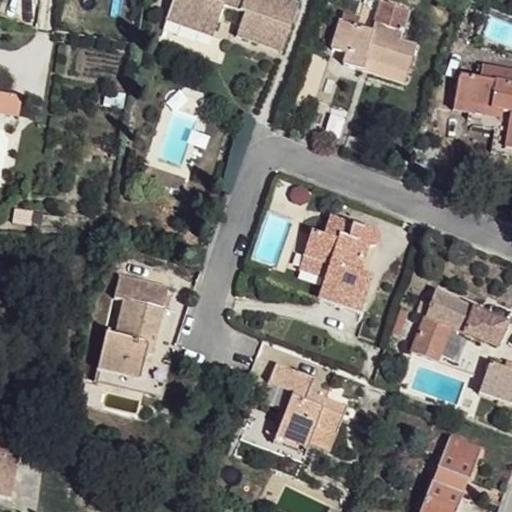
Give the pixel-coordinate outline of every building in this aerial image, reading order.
[(173,0),(171,4),(186,11),(185,18),(219,27),(229,7),(247,14),(240,36),(284,51),(301,7),(279,0),(173,0)] [(384,2),(374,25),(401,33),(409,11),(384,2)] [(171,4),(166,17),(216,34),(219,27),(185,18),(186,11),(171,4)] [(344,16),(343,21),(357,26),(358,20),(344,16)] [(343,21),(332,51),(347,56),(364,61),(409,74),(418,48),(398,41),(401,33),(374,25),(371,31),(357,26),(343,21)] [(364,61),(347,56),(345,64),(360,69),(364,61)] [(364,61),(360,69),(405,84),(409,74),(364,61)] [(459,76),(456,104),(511,112),(507,147),(511,147),(511,71),(487,67),(485,79),(459,76)] [(0,117),(14,120),(18,101),(0,97),(0,117)] [(456,104),(454,111),(496,118),(493,145),(507,147),(511,112),(456,104)] [(186,182),(147,168),(143,180),(182,193),(186,182)] [(313,233),(305,256),(332,267),(327,280),(320,298),(361,312),(373,279),(361,274),(354,271),(357,262),(365,263),(370,251),(378,247),(380,242),(377,234),(332,220),(326,237),(313,233)] [(305,256),(300,270),(327,280),(332,267),(305,256)] [(357,262),(354,271),(361,274),(365,263),(357,262)] [(122,280),(115,298),(125,300),(162,309),(167,291),(122,280)] [(436,294),(414,355),(440,365),(455,328),(500,345),(510,321),(436,294)] [(105,336),(97,370),(137,380),(143,357),(150,359),(162,309),(125,300),(115,336),(105,336)] [(137,380),(135,391),(161,398),(169,366),(150,359),(143,357),(137,380)] [(511,373),(492,366),(478,406),(511,419),(511,373)] [(275,367),(267,386),(293,396),(285,414),(278,437),(311,451),(314,446),(333,454),(351,414),(327,404),(322,412),(306,403),(309,396),(316,383),(275,367)] [(97,370),(93,383),(135,391),(137,380),(97,370)] [(267,386),(261,402),(285,414),(293,396),(267,386)] [(309,396),(306,403),(322,412),(327,404),(309,396)] [(278,437),(274,445),(308,458),(310,452),(278,437)] [(446,438),(413,511),(449,511),(477,451),(446,438)] [(0,497),(14,501),(20,472),(24,457),(25,447),(0,440),(0,497)] [(422,440),(419,449),(429,452),(432,444),(422,440)] [(24,457),(20,472),(26,475),(30,458),(24,457)] [(30,458),(26,475),(41,477),(45,462),(30,458)]
